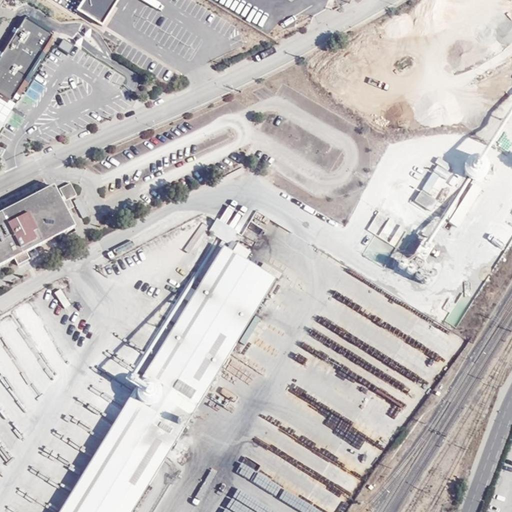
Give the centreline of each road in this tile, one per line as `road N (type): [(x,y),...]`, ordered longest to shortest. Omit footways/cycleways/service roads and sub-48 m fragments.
road 1 (residential): [(0,182),(203,92),(382,0)]
road 2 (unknown): [(252,144),(114,200),(95,199),(61,176),(110,177),(239,120)]
road 3 (residential): [(0,304),(214,193),(264,195),(326,231)]
road 4 (unknown): [(239,120),(271,108),(290,111),(349,150),(351,166),(333,181),(252,144)]
